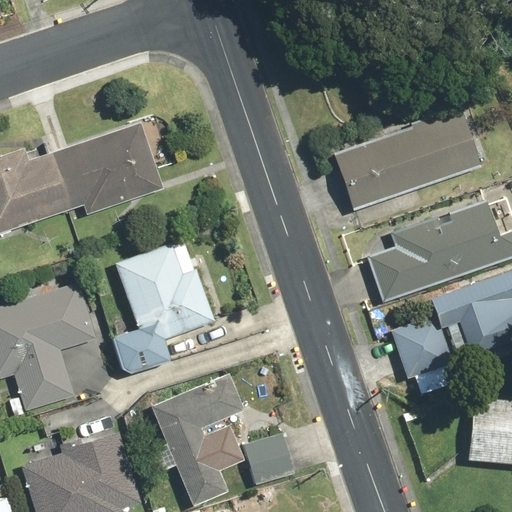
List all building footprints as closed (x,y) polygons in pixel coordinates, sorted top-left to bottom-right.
[(332,152),(351,209),(480,167),(461,109),(332,152)] [(23,146),(0,153),(0,233),(81,206),(84,217),(164,191),(140,121),(27,159),(23,146)] [(366,255),(381,301),(511,256),(511,229),(497,235),(485,200),(389,232),(394,246),(366,255)] [(170,242),(112,263),(136,328),(109,337),(120,367),(129,372),(170,358),(163,338),(213,320),(194,269),(181,273),(170,242)] [(511,267),(427,297),(438,327),(457,321),(468,354),(491,347),(494,357),(511,350),(511,267)] [(77,281),(0,304),(0,378),(12,375),(23,410),(73,395),(59,349),(95,338),(77,281)] [(148,404),(191,507),(227,492),(218,471),(244,460),(230,424),(203,435),(200,428),(244,410),(228,372),(148,404)] [(511,399),(472,396),(466,459),(511,463),(511,399)] [(19,465),(32,511),(123,511),(122,509),(140,503),(118,431),(71,446),(69,442),(58,445),(60,452),(19,465)] [(242,442),(253,484),(293,474),(282,432),(242,442)] [(0,497),(0,511),(9,511),(5,496),(0,497)]
